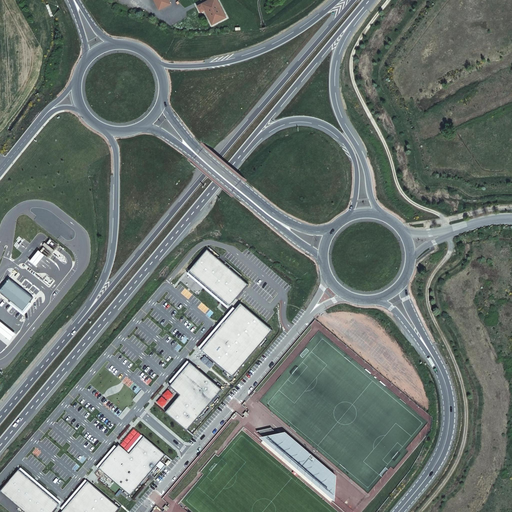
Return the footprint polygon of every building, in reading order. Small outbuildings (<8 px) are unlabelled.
[(154,0),(159,9),(171,4),(169,0),(154,0)] [(208,0),(198,5),(201,12),(205,10),(212,24),(226,17),(217,0),(208,0)] [(207,249),(189,271),(230,306),(248,284),(207,249)] [(40,250),(31,261),(37,265),(46,255),(40,250)] [(11,279),(1,291),(25,310),(35,298),(11,279)] [(241,303),(201,349),(233,377),(273,330),(241,303)] [(17,334),(0,319),(0,339),(7,346),(17,334)] [(180,395),(165,412),(187,430),(222,389),(190,362),(170,386),(180,395)] [(119,445),(99,469),(131,496),(166,455),(144,437),(130,454),(119,445)] [(19,470),(0,492),(23,511),(54,511),(60,505),(19,470)] [(88,482),(62,511),(117,511),(120,509),(88,482)]
